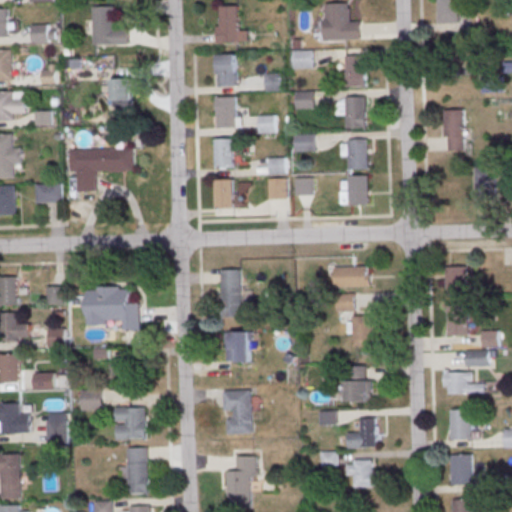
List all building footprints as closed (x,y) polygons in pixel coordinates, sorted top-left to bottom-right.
[(438,0),(439,21),(459,21),(459,0),(438,0)] [(94,8),(117,8),(117,32),(131,31),(131,48),(95,48),(94,8)] [(222,9),(240,9),(241,45),(219,46),(218,29),(223,29),(222,9)] [(0,11),(10,11),(11,40),(0,40),(0,11)] [(328,12),(348,11),(349,43),(330,43),(328,12)] [(33,27),(51,26),(52,45),(33,46),(33,27)] [(0,53),(14,53),(15,83),(0,83),(0,53)] [(312,53),(313,70),(295,71),(295,53),(312,53)] [(219,58),(238,57),(239,89),(220,89),(219,58)] [(347,58),(366,57),(368,89),(348,90),(347,58)] [(58,83),(58,65),(44,65),(44,83),(58,83)] [(285,76),(286,93),(268,94),(268,76),(285,76)] [(114,82),(134,81),(135,109),(115,110),(114,82)] [(0,94),(15,94),(16,123),(0,123),(0,94)] [(317,94),(317,112),(300,112),(299,94),(317,94)] [(219,100),(238,99),(239,131),(220,131),(219,100)] [(348,100),(367,99),(369,131),(349,131),(348,100)] [(53,125),(53,110),(37,110),(37,125),(53,125)] [(466,150),(466,110),(447,110),(447,150),(466,150)] [(279,116),(279,134),(262,135),(261,117),(279,116)] [(316,136),(316,154),(298,154),(298,136),(316,136)] [(0,137),(16,137),(16,151),(23,150),(24,166),(16,167),(16,177),(0,177),(0,137)] [(218,141),(237,140),(238,172),(219,173),(218,141)] [(351,142),(370,141),(371,173),(352,173),(351,142)] [(73,152),(135,151),(136,173),(99,174),(99,194),(80,194),(79,174),(73,175),(73,152)] [(289,159),(290,177),(272,177),(272,159),(289,159)] [(476,165),(476,189),(497,189),(497,165),(476,165)] [(351,178),(370,177),(372,209),(352,210),(351,178)] [(315,179),(316,197),(298,198),(298,180),(315,179)] [(218,182),(237,181),(239,213),(219,214),(218,182)] [(290,181),(290,199),(273,199),(273,181),(290,181)] [(0,184),(16,184),(17,213),(0,213),(0,184)] [(38,187),(57,186),(57,205),(38,206),(38,187)] [(447,265),(466,264),(467,296),(448,297),(447,265)] [(371,266),(337,266),(337,286),(371,286),(371,266)] [(222,268),(241,268),(242,316),(223,316),(222,268)] [(0,276),(18,276),(19,305),(0,306),(0,276)] [(88,290),(88,325),(107,325),(107,320),(123,319),(123,322),(140,322),(139,302),(131,302),(130,289),(122,289),(122,286),(109,284),(98,287),(98,289),(88,290)] [(47,287),(64,286),(64,305),(47,305),(47,287)] [(339,311),(356,311),(356,293),(339,293),(339,311)] [(448,304),(468,303),(469,335),(450,336),(448,304)] [(0,309),(18,309),(19,341),(0,342),(0,309)] [(354,315),(374,314),(375,346),(356,347),(354,315)] [(49,328),(65,328),(65,346),(49,347),(49,328)] [(499,346),(499,330),(483,330),(483,346),(499,346)] [(228,332),(250,331),(251,359),(228,360),(228,332)] [(491,365),(491,350),(467,350),(467,365),(491,365)] [(0,353),(19,352),(19,382),(1,383),(0,353)] [(118,356),(141,355),(142,383),(119,384),(118,356)] [(348,368),(367,367),(369,399),(349,400),(348,368)] [(445,394),(498,393),(497,382),(475,382),(475,371),(445,371),(445,394)] [(35,373),(56,372),(56,389),(36,389),(35,373)] [(82,390),(103,389),(104,410),(83,410),(82,390)] [(224,390),(252,389),(253,433),(228,433),(228,418),(234,418),(234,409),(225,409),(224,390)] [(1,403),(20,402),(21,413),(30,413),(31,434),(2,435),(1,403)] [(117,407),(147,406),(148,438),(118,440),(117,424),(127,424),(127,420),(118,421),(117,407)] [(452,409),(471,408),(473,440),(453,441),(452,409)] [(378,447),(378,418),(359,418),(359,428),(349,428),(349,447),(378,447)] [(48,426),(66,425),(66,442),(49,442),(48,426)] [(128,447),(148,446),(150,493),(131,494),(128,447)] [(20,453),(22,499),(2,500),(1,453),(20,453)] [(452,454),(472,453),(473,485),(454,486),(452,454)] [(228,471),(238,471),(238,457),(256,456),(256,476),(252,476),(252,508),(232,508),(232,496),(229,496),(228,471)] [(381,487),(381,468),(373,468),(373,459),(348,459),(348,479),(355,479),(355,487),(381,487)] [(454,511),(454,499),(473,498),(473,511),(454,511)] [(96,511),(96,501),(113,501),(113,511),(96,511)]
